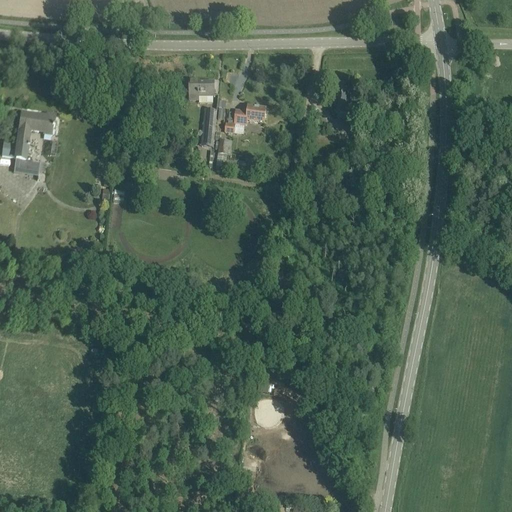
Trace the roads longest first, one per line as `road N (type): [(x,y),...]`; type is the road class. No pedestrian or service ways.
road 1 (tertiary): [(388,511),(437,223),(444,137),(439,41)]
road 2 (unclassified): [(439,41),(259,45),(0,31)]
